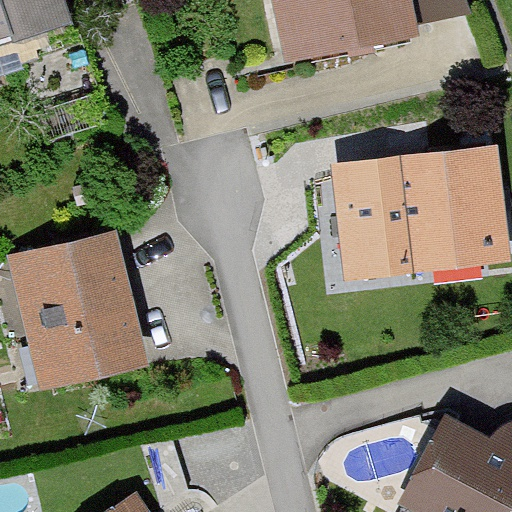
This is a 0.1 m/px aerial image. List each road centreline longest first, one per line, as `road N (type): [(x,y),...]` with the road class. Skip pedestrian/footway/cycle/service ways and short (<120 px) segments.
road 1 (residential): [(297,511),(203,134)]
road 2 (unknown): [(283,456),(484,382),(511,379)]
